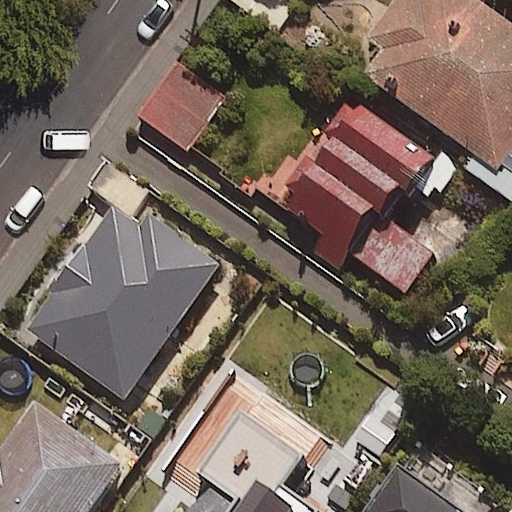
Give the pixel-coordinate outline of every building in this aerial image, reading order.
[(378,54),(393,65),(375,91),(505,182),(511,172),(511,32),(465,0),(439,0),(430,13),(415,2),(378,54)] [(227,108),(178,75),(144,125),(193,158),(227,108)] [(443,176),(363,120),(292,220),(329,246),(320,258),(346,277),(356,263),(410,301),(437,263),(400,237),(443,176)] [(146,194),(114,171),(96,196),(127,219),(146,194)] [(224,282),(131,215),(38,346),(130,412),(224,282)] [(106,511),(129,480),(46,421),(7,476),(0,471),(0,511),(106,511)] [(494,511),(479,501),(471,511),(446,511),(410,486),(391,511),(494,511)]
